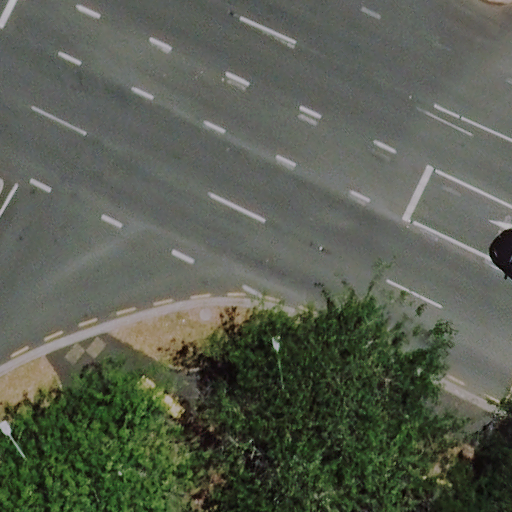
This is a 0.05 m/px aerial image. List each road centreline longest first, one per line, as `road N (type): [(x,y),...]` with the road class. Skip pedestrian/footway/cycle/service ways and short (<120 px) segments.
road 1 (residential): [(305,132),(50,232),(0,265)]
road 2 (secondary): [(31,0),(305,132)]
road 3 (secondary): [(511,234),(305,132)]
road 4 (residential): [(476,0),(392,74),(305,132)]
